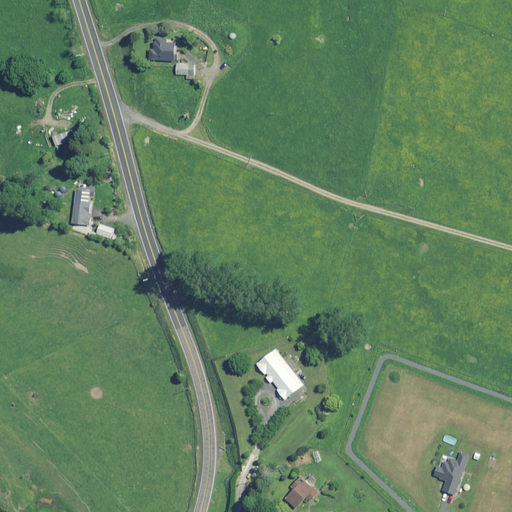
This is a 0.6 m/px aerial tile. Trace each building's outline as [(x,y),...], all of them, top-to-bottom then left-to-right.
[(238,38),(238,36),(238,35),(237,34),(236,33),(235,32),(234,32),(233,32),(232,33),(231,34),(230,35),(230,36),(230,37),(230,38),(231,39),(232,40),(234,40),(235,40),(236,40),(237,39),(238,38)] [(168,43),(168,37),(156,37),(155,50),(151,50),(150,60),(175,61),(176,44),(168,43)] [(195,64),(177,64),(177,75),(186,75),(186,79),(194,79),(195,64)] [(75,130),(65,130),(66,139),(75,138),(75,130)] [(84,191),(77,190),(76,202),(74,224),(89,225),(91,192),(84,192),(84,191)] [(115,229),(101,224),(98,234),(112,239),(115,229)] [(269,375),(266,377),(270,383),(273,381),(279,388),(277,390),(285,400),(304,385),(276,349),(257,364),(264,374),(267,373),(269,375)] [(469,455),(461,453),(458,461),(450,459),(448,463),(445,462),(443,468),(437,466),(434,475),(440,477),(440,479),(446,481),(443,491),(455,495),(469,455)] [(318,493),(304,479),(286,499),(296,508),(306,498),(310,501),(318,493)]
